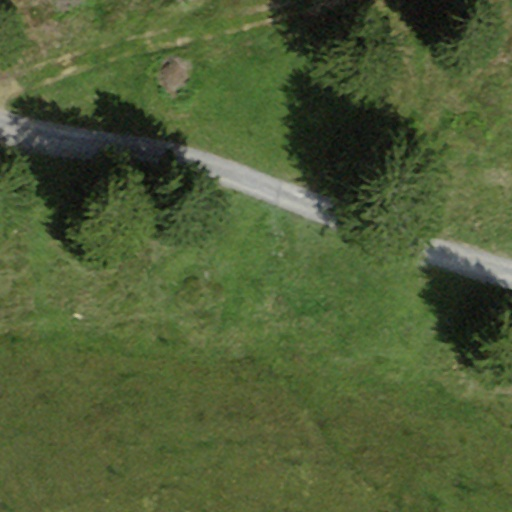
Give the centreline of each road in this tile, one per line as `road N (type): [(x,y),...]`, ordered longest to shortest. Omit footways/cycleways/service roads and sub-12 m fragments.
road 1 (track): [(511,272),(153,152),(0,125)]
road 2 (track): [(280,0),(149,32),(0,86)]
